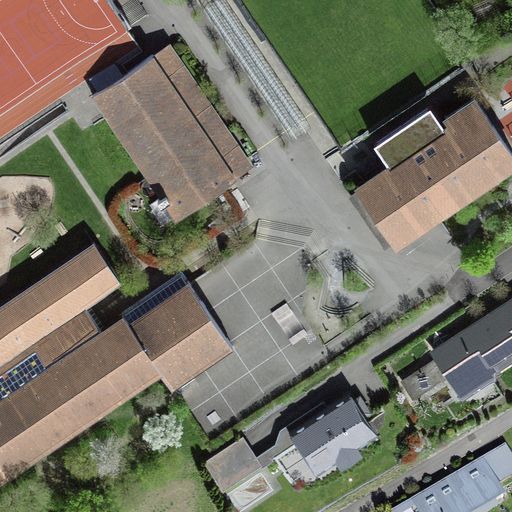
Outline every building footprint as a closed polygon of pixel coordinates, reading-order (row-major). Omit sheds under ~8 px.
[(225,0),(218,0),(204,9),(294,143),(313,130),(225,0)] [(153,55),(153,54),(93,94),(94,96),(98,94),(165,192),(158,197),(161,202),(168,197),(179,214),(176,216),(176,217),(236,177),(235,175),(231,178),(225,168),(242,157),(177,62),(160,73),(150,58),(153,55)] [(446,115),(445,115),(451,124),(446,128),(430,105),(375,143),(391,165),(360,186),(358,183),(356,184),(397,245),(398,244),(397,241),(437,214),(435,212),(511,160),(511,152),(474,96),(472,97),(473,98),(447,116),(446,115)] [(92,242),(94,245),(0,308),(0,471),(4,469),(8,473),(9,472),(6,468),(158,365),(172,386),(174,385),(171,382),(229,343),(231,346),(233,345),(188,280),(187,281),(189,284),(131,323),(123,311),(122,312),(124,315),(103,330),(83,301),(116,278),(118,281),(120,279),(94,241),(92,242)] [(511,301),(437,351),(452,374),(457,371),(468,388),(471,386),(485,407),(504,394),(487,368),(511,351),(511,301)] [(412,395),(441,377),(433,364),(401,378),(412,395)] [(256,457),(242,436),(205,461),(223,488),(297,438),(319,471),(375,434),(348,393),(328,407),(323,401),(281,429),(276,444),(256,457)] [(486,456),(500,480),(511,472),(511,456),(505,445),(486,456)] [(503,496),(484,463),(415,504),(420,511),(479,511),(478,511),(503,496)] [(390,511),(413,511),(407,502),(390,511)]
